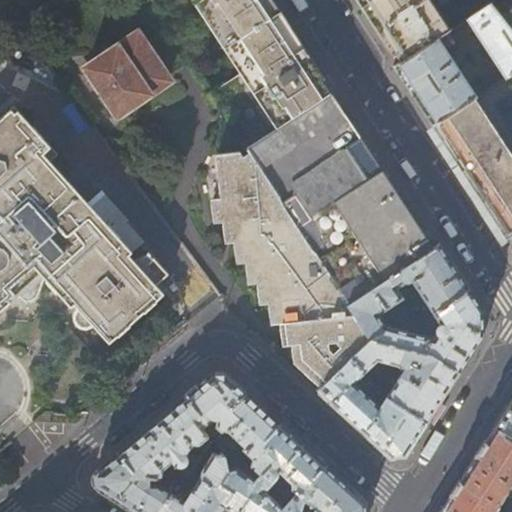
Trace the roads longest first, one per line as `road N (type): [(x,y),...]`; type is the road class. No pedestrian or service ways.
road 1 (residential): [(41,482),(211,342),(232,346),(410,504)]
road 2 (residential): [(511,293),(315,0)]
road 3 (residential): [(511,346),(410,504)]
